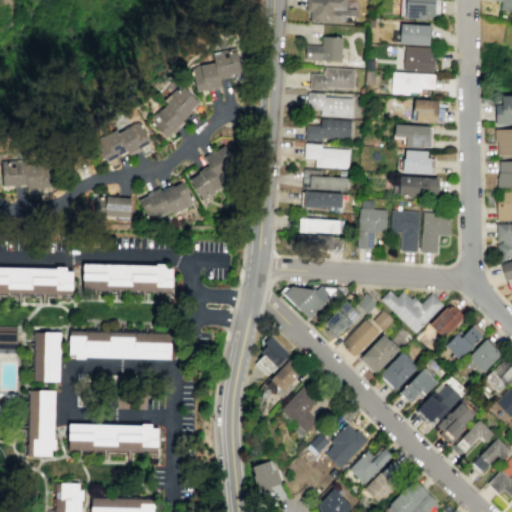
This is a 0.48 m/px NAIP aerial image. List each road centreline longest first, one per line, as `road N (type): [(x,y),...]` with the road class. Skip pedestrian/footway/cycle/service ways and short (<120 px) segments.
road 1 (residential): [(511,325),(475,281),(471,255),(467,0)]
road 2 (residential): [(480,511),(253,284)]
road 3 (tertiary): [(256,266),(273,0)]
road 4 (tertiary): [(235,511),(229,412),(256,266)]
road 5 (residential): [(475,281),(256,266)]
